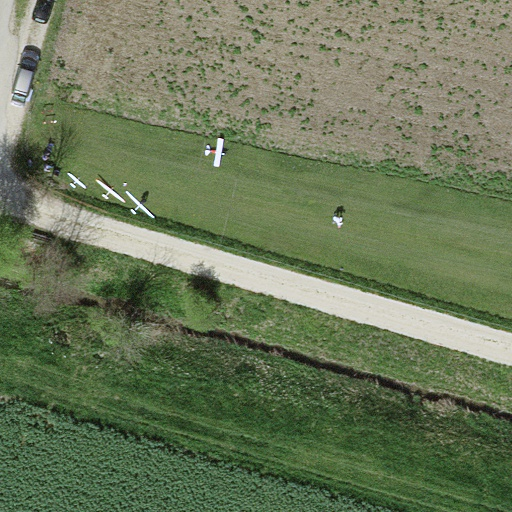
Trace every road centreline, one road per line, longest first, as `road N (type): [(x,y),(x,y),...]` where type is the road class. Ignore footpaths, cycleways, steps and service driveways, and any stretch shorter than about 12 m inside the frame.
road 1 (track): [(0,210),(511,356)]
road 2 (track): [(511,508),(0,365)]
